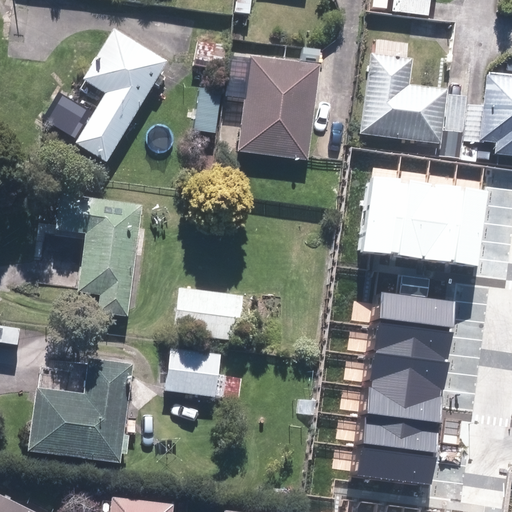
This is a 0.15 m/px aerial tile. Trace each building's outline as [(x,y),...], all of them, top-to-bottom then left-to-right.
[(387,0),(386,16),(425,20),(427,0),(387,0)] [(105,34),(73,87),(93,100),(64,147),(95,167),(158,66),(105,34)] [(218,74),(221,46),(191,43),(188,71),(218,74)] [(403,92),(405,62),(360,58),(353,139),(432,146),(436,95),(403,92)] [(218,102),(235,104),(230,156),(300,163),(309,70),(239,63),(238,72),(221,70),(218,102)] [(458,109),(456,144),(488,146),(487,163),(511,164),(511,88),(472,86),(471,109),(458,109)] [(458,102),(439,100),(436,148),(455,149),(456,144),(458,109),(458,102)] [(387,253),(398,178),(369,174),(358,249),(387,253)] [(422,228),(428,182),(398,178),(387,253),(417,257),(422,228)] [(447,261),(458,187),(428,182),(422,228),(417,257),(447,261)] [(478,266),(489,191),(485,191),(458,187),(447,261),(478,266)] [(53,206),(50,237),(72,239),(68,298),(92,299),(91,317),(122,319),(129,211),(53,206)] [(234,300),(172,291),(165,340),(227,349),(234,300)] [(368,326),(452,336),(456,303),(373,293),(368,326)] [(364,359),(448,370),(452,336),(368,326),(364,359)] [(215,360),(163,354),(158,397),(210,403),(215,360)] [(360,388),(444,399),(448,370),(364,359),(360,388)] [(74,398),(22,396),(20,463),(112,466),(116,373),(75,371),(74,398)] [(357,417),(440,428),(444,399),(360,388),(357,417)] [(353,446),(437,457),(440,428),(357,417),(353,446)] [(350,475),(433,486),(437,457),(353,446),(350,475)] [(0,511),(23,511),(0,500),(0,511)]
